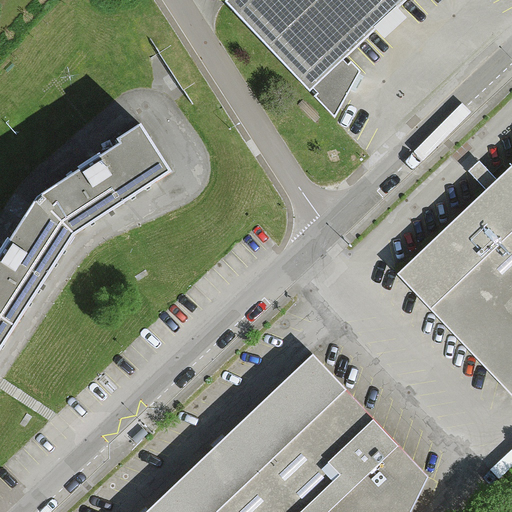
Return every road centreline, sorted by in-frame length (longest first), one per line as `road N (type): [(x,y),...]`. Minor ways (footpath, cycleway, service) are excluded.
road 1 (residential): [(325,227),(24,511)]
road 2 (residential): [(178,0),(325,227)]
road 3 (residential): [(511,50),(325,227)]
